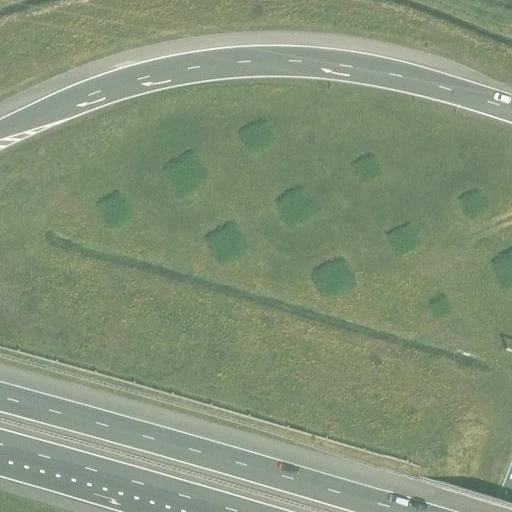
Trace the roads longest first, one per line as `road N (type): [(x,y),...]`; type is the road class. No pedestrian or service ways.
road 1 (motorway): [(511,109),(366,70),(223,64),(160,73),(0,131)]
road 2 (motorway): [(401,511),(0,399)]
road 3 (motorway): [(0,445),(236,510)]
